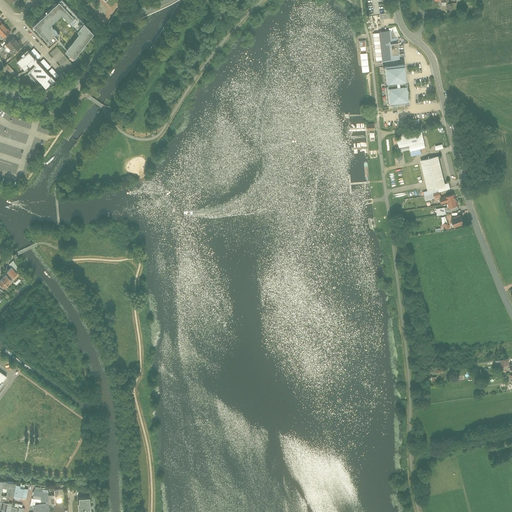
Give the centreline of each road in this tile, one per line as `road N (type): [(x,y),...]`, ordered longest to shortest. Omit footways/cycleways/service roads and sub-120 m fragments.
road 1 (residential): [(396,0),(402,25),(436,68),(476,228),(511,312)]
road 2 (tertiary): [(0,89),(33,101),(57,96),(124,22),(166,0)]
